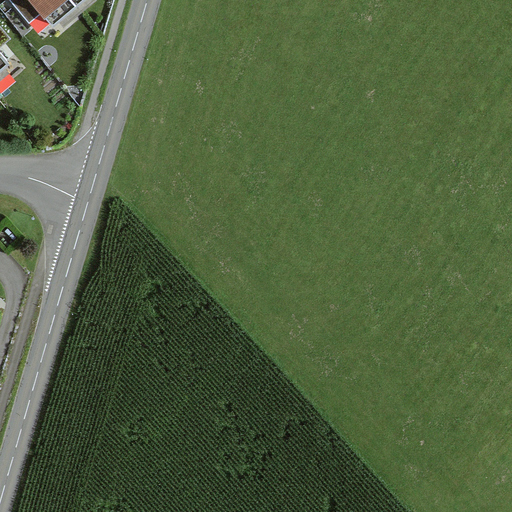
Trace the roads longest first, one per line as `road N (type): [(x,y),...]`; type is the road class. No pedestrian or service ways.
road 1 (secondary): [(0,501),(87,204)]
road 2 (secondary): [(87,204),(148,0)]
